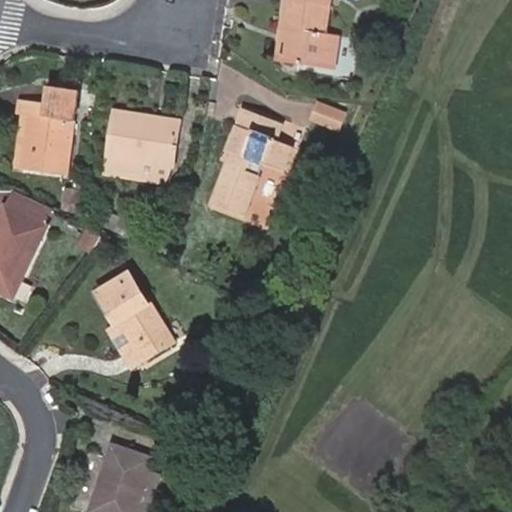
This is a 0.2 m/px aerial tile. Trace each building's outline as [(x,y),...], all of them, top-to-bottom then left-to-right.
[(287,41),(282,69),(330,77),(335,47),(322,44),(328,0),(285,0),(278,39),(287,41)] [(273,67),(282,69),(287,41),(278,39),(273,67)] [(322,100),(313,121),(341,132),(349,112),(322,100)] [(24,185),(71,191),(78,130),(81,104),(53,101),(51,117),(22,114),(20,128),(24,129),(30,130),(24,185)] [(280,133),(241,117),(224,158),(234,163),(230,173),(226,171),(208,214),(238,226),(256,184),(246,180),(251,170),(280,182),(290,158),(273,151),(280,133)] [(328,131),(306,121),(301,135),(322,144),(328,131)] [(179,132),(117,122),(110,164),(172,174),(179,132)] [(17,184),(24,185),(30,130),(24,129),(17,184)] [(86,223),(89,202),(73,200),(71,221),(86,223)] [(10,221),(50,241),(59,223),(18,204),(10,221)] [(0,303),(16,311),(50,241),(10,221),(0,241),(0,303)] [(104,249),(89,242),(80,261),(95,268),(104,249)] [(304,257),(289,249),(266,303),(282,309),(304,257)] [(111,342),(133,380),(176,355),(154,317),(151,319),(132,287),(99,306),(118,338),(111,342)] [(122,461),(103,511),(148,511),(161,476),(122,461)]
